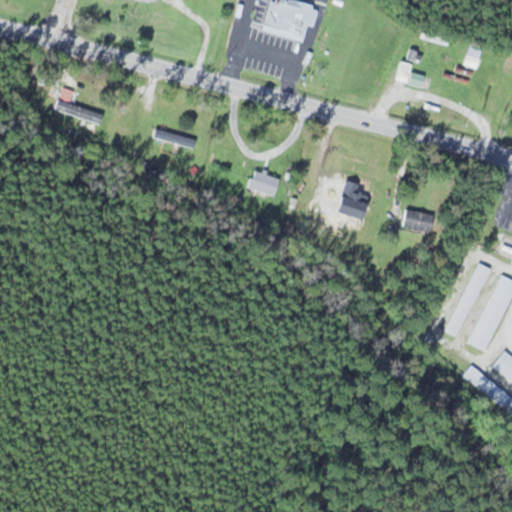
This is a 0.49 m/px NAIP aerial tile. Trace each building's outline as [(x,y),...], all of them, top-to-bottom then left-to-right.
[(268,0),(261,30),(301,40),(305,24),(313,26),(318,6),(292,0),(268,0)] [(409,65),(399,62),(393,79),(403,82),(409,65)] [(407,81),(420,86),(423,76),(410,72),(407,81)] [(52,110),(96,127),(101,114),(68,101),(71,92),(60,88),(52,110)] [(150,137),(188,147),(191,138),(153,128),(150,137)] [(245,186),(271,196),(279,179),(253,168),(245,186)] [(323,192),(371,203),(373,193),(325,182),(323,192)] [(399,227),(428,232),(431,214),(402,208),(399,227)] [(442,330),(455,337),(488,267),(475,261),(442,330)] [(466,343),(484,351),(511,288),(511,279),(497,273),(466,343)] [(489,367),(511,384),(511,358),(502,350),(489,367)] [(511,398),(468,364),(459,376),(511,416),(511,398)]
